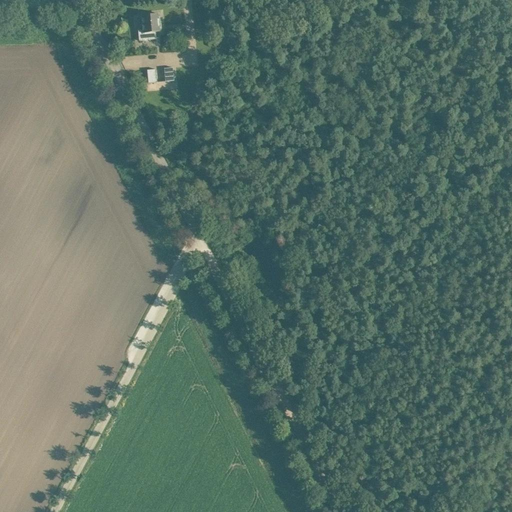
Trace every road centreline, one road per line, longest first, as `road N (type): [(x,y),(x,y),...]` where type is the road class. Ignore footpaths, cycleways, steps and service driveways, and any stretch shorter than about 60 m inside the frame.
road 1 (track): [(200,238),(54,511)]
road 2 (track): [(200,238),(340,511)]
road 3 (unclassified): [(120,82),(200,238)]
